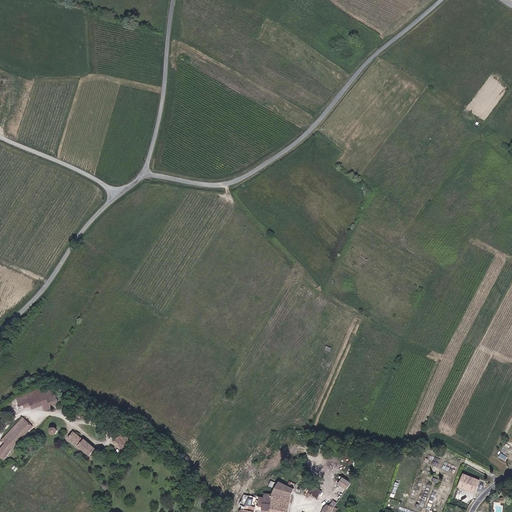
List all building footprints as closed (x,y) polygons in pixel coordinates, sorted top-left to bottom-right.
[(12,399),(14,402),(39,391),(38,387),(12,399)] [(39,391),(14,402),(16,407),(19,406),(20,408),(27,405),(36,401),(38,404),(40,409),(55,402),(50,394),(49,395),(46,388),(39,391)] [(0,459),(6,450),(28,427),(18,418),(0,437),(0,459)] [(91,447),(86,453),(92,457),(97,449),(81,436),(80,438),(71,430),(70,431),(91,447)] [(66,437),(86,453),(91,447),(70,431),(66,437)] [(123,448),(130,442),(123,433),(116,439),(123,448)] [(461,473),(456,485),(473,492),(478,479),(461,473)] [(339,483),(347,489),(353,482),(344,476),(339,483)] [(289,511),(291,496),(296,483),(291,481),(288,486),(280,482),(272,495),(265,494),(263,511),(289,511)] [(313,485),(309,492),(318,497),(322,490),(313,485)]
